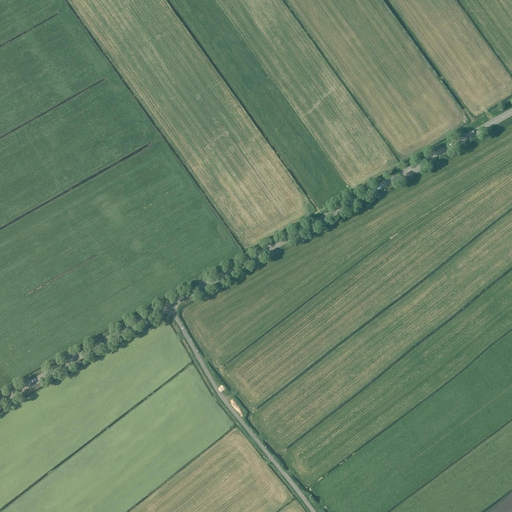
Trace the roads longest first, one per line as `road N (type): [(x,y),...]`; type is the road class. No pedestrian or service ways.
road 1 (secondary): [(169,305),(500,118)]
road 2 (unclassified): [(312,511),(219,395),(169,305)]
road 3 (secondary): [(0,400),(169,305)]
